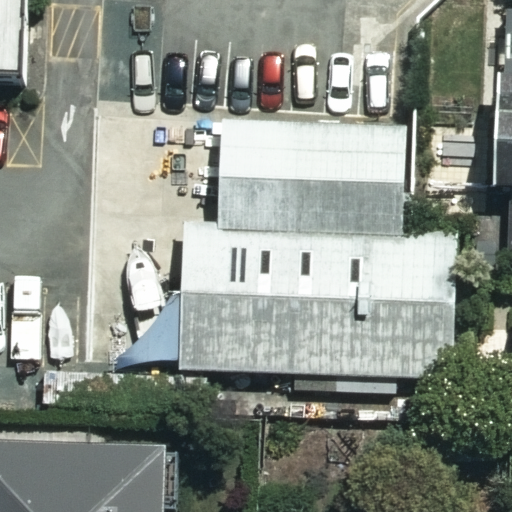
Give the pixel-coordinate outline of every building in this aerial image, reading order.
[(22,0),(0,0),(0,90),(21,91),(22,0)] [(333,0),(136,0),(136,86),(333,87),(333,0)] [(511,71),(491,69),(481,201),(508,203),(503,267),(511,268),(511,71)] [(400,140),(217,135),(215,237),(180,236),(177,380),(448,386),(451,244),(398,243),(400,140)] [(0,511),(157,511),(160,444),(0,439),(0,511)]
